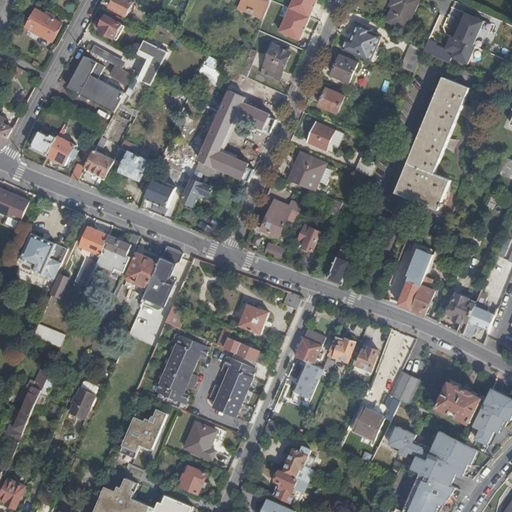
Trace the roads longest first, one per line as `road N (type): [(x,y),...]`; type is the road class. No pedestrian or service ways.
road 1 (residential): [(229,260),(341,0)]
road 2 (tertiary): [(3,165),(229,260)]
road 3 (residential): [(318,289),(222,511)]
road 4 (tertiary): [(318,289),(511,373)]
road 5 (residential): [(92,0),(3,165)]
